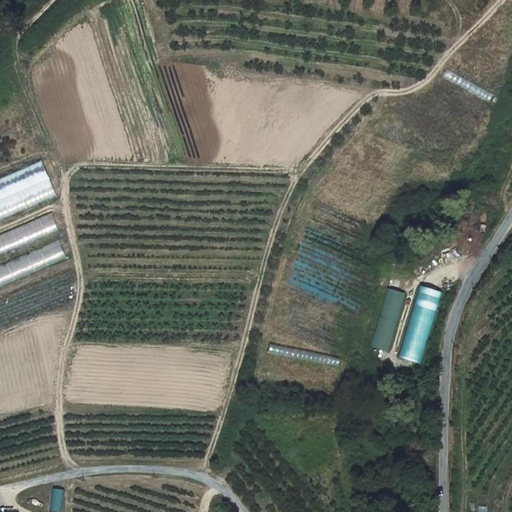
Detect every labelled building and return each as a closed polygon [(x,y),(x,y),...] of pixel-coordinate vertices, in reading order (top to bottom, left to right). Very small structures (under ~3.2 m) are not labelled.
[(40,160),(0,177),(0,200),(48,179),(40,160)] [(48,179),(0,200),(0,223),(57,198),(48,179)] [(0,236),(0,256),(14,251),(7,234),(0,236)] [(334,354),(353,312),(290,285),(271,327),(334,354)] [(440,291),(418,285),(398,357),(420,363),(440,291)] [(387,350),(404,292),(387,287),(370,345),(387,350)]
